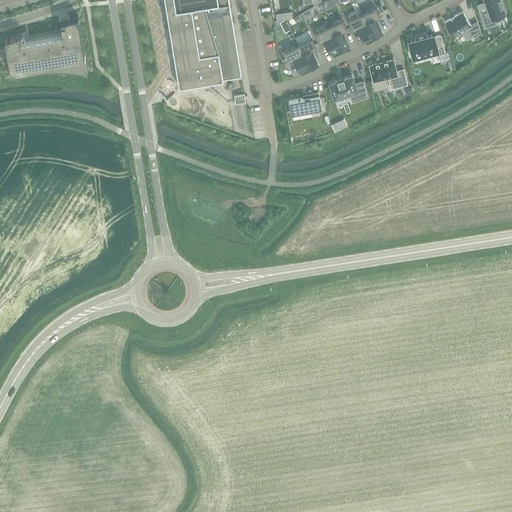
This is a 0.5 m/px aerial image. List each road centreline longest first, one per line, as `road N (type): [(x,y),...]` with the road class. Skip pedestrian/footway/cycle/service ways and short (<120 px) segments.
road 1 (tertiary): [(198,287),(511,237)]
road 2 (residential): [(110,0),(153,261)]
road 3 (residential): [(168,258),(126,0)]
road 4 (tertiary): [(0,408),(24,360),(50,335),(72,318),(135,297)]
road 5 (residential): [(406,25),(265,91)]
